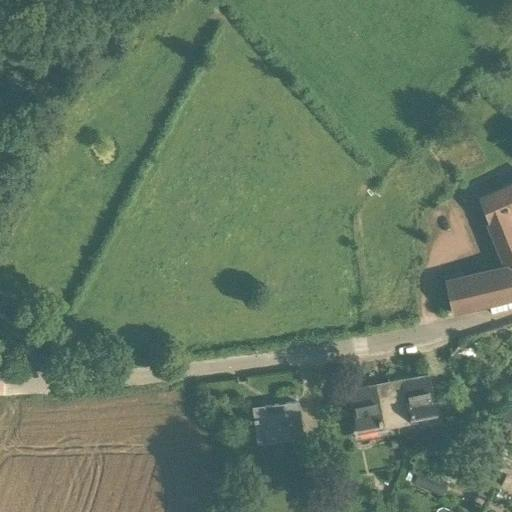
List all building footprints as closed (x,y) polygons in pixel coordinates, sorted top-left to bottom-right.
[(511,182),(496,190),(506,213),(509,211),(511,210),(511,182)] [(496,190),(478,198),(486,221),(485,222),(500,264),(511,261),(511,217),(509,211),(506,213),(496,190)] [(511,297),(511,261),(500,264),(475,271),(442,279),(451,312),(511,297)] [(403,389),(389,392),(396,424),(437,416),(428,374),(401,379),(403,389)] [(373,385),(348,390),(356,432),(396,424),(389,392),(375,395),(373,385)] [(297,400),(251,406),(257,442),(302,435),(297,400)] [(511,408),(510,407),(503,419),(511,424),(511,408)] [(499,451),(486,444),(477,459),(489,467),(499,451)] [(418,470),(412,482),(441,495),(447,483),(418,470)] [(511,494),(511,479),(505,476),(499,488),(511,494)]
